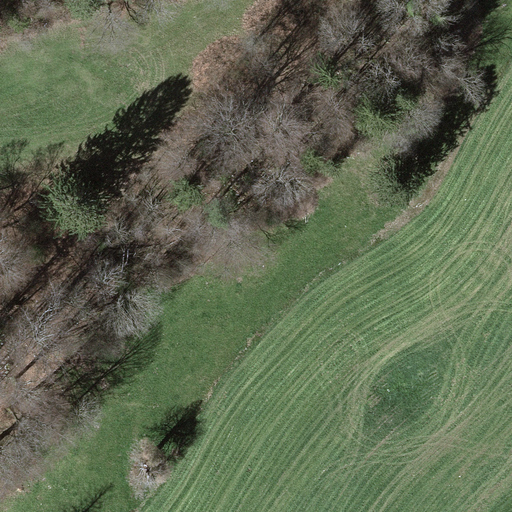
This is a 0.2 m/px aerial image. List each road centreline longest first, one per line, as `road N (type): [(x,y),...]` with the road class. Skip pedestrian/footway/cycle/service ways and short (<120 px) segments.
road 1 (track): [(220,0),(170,27),(141,65),(0,110)]
road 2 (track): [(454,511),(511,405)]
